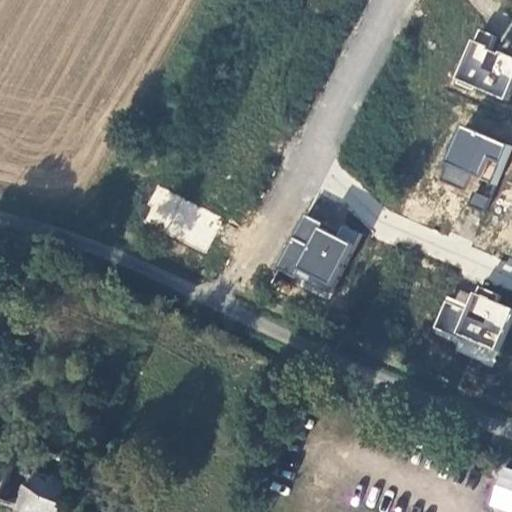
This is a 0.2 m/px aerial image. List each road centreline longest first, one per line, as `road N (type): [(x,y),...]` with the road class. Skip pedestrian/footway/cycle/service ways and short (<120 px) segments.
road 1 (unclassified): [(226,309),(511,430)]
road 2 (unclassified): [(0,217),(112,251),(226,309)]
road 3 (residential): [(511,280),(383,221),(301,160)]
road 4 (residential): [(388,0),(301,160)]
road 5 (residential): [(301,160),(226,309)]
